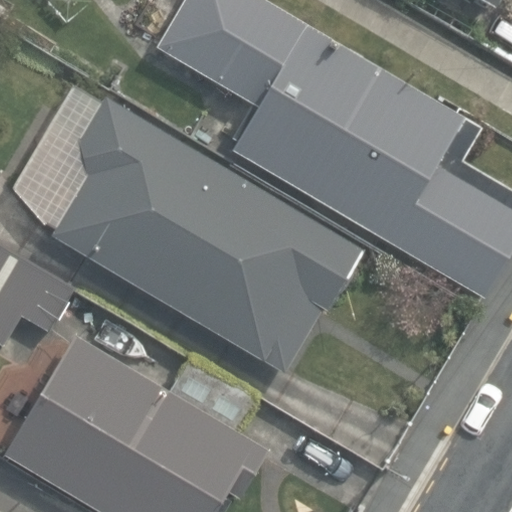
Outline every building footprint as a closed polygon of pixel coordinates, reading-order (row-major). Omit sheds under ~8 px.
[(234,148),(485,297),(511,250),(511,188),(464,160),(483,128),(267,0),(186,0),(159,46),(254,102),(234,136),(239,140),(234,148)] [(478,0),(494,10),(500,0),(478,0)] [(367,253),(107,98),(81,142),(92,173),(53,237),(285,375),(324,309),(331,313),(367,253)] [(74,288),(36,265),(0,243),(0,343),(4,345),(22,314),(49,331),(74,288)] [(5,452),(105,511),(217,511),(231,490),(243,497),(270,450),(236,430),(256,395),(192,357),(170,392),(75,335),(5,452)]
